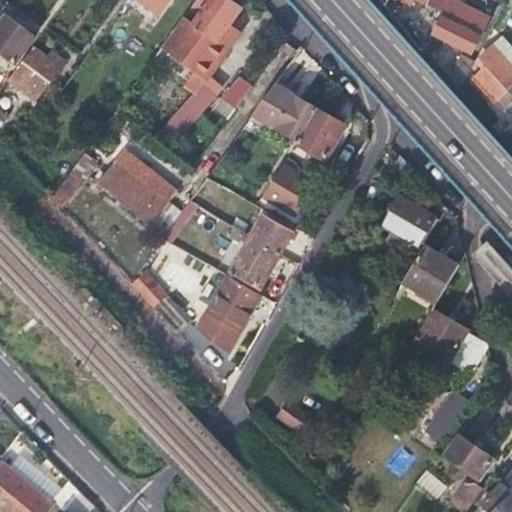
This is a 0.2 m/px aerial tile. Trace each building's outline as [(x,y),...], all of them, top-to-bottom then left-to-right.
[(142,0),(160,14),(170,0),(142,0)] [(210,0),(195,21),(185,14),(163,44),(196,68),(207,75),(229,46),(217,39),(230,21),(240,6),(232,0),(210,0)] [(442,16),(435,31),(474,50),(490,15),(464,3),(458,0),(450,0),(449,2),(442,16)] [(511,8),(505,5),(496,27),(507,32),(511,18),(511,8)] [(421,29),(434,35),(435,31),(442,16),(431,11),(421,29)] [(6,14),(0,22),(0,50),(14,61),(33,34),(6,14)] [(241,29),(230,21),(217,39),(229,46),(241,29)] [(511,47),(502,36),(494,43),(511,63),(511,47)] [(511,63),(494,43),(484,52),(492,61),(477,76),(499,101),(511,89),(511,63)] [(35,46),(10,80),(34,98),(59,63),(35,46)] [(474,62),(459,55),(450,74),(462,88),(474,62)] [(207,75),(196,68),(184,84),(194,91),(157,133),(174,147),(224,90),(207,75)] [(235,107),(251,85),(240,76),(224,99),(235,107)] [(316,107),(275,83),(255,111),(299,137),(316,107)] [(0,106),(0,126),(10,117),(0,106)] [(296,141),(324,158),(332,144),(334,145),(341,133),(339,132),(344,124),(316,107),(299,137),(296,141)] [(241,148),(232,142),(215,166),(224,172),(241,148)] [(138,158),(126,147),(99,181),(149,223),(176,189),(148,166),(140,177),(129,168),(138,158)] [(401,189),(413,168),(394,147),(377,176),(401,189)] [(140,177),(148,166),(138,158),(129,168),(140,177)] [(86,173),(75,164),(73,167),(51,197),(58,204),(61,208),(86,173)] [(282,165),(264,194),(297,214),(315,185),(282,165)] [(208,176),(190,200),(197,203),(213,180),(208,176)] [(415,262),(426,244),(440,219),(425,209),(429,202),(415,193),(411,201),(401,195),(384,224),(394,230),(391,235),(411,247),(402,264),(411,269),(415,262)] [(264,214),(266,209),(265,208),(258,205),(240,195),(231,210),(256,224),(251,235),(282,252),(294,231),(264,214)] [(190,200),(163,237),(162,238),(170,242),(184,220),(192,224),(200,210),(202,206),(197,203),(190,200)] [(200,210),(220,221),(222,218),(202,206),(200,210)] [(262,288),(282,252),(251,235),(222,218),(220,221),(215,230),(225,237),(227,233),(239,240),(242,238),(248,242),(231,270),(262,288)] [(443,295),(462,264),(426,244),(415,262),(422,267),(416,279),(443,295)] [(192,255),(217,269),(220,271),(224,264),(218,262),(218,255),(198,245),(192,255)] [(134,284),(154,305),(171,289),(151,268),(134,284)] [(204,319),(201,326),(201,328),(219,343),(230,351),(261,295),(227,275),(209,310),(204,319)] [(435,309),(402,365),(413,371),(429,344),(455,359),(470,331),(471,329),(435,309)] [(490,343),(470,331),(455,359),(474,370),(490,343)] [(432,417),(453,432),(474,401),(454,386),(432,417)] [(460,436),(447,456),(481,479),(494,459),(460,436)] [(12,469),(35,489),(45,477),(22,458),(12,469)] [(64,511),(80,492),(69,480),(52,503),(35,489),(12,469),(1,460),(0,461),(0,504),(9,511),(64,511)] [(425,469),(415,483),(437,499),(447,486),(425,469)] [(464,511),(466,511),(484,488),(478,483),(471,485),(466,481),(451,502),(464,511)] [(511,511),(511,492),(503,482),(482,503),(489,511),(511,511)] [(86,511),(92,504),(80,492),(64,511),(86,511)]
